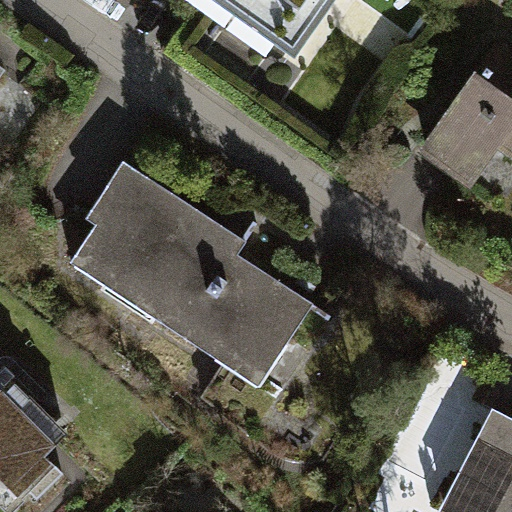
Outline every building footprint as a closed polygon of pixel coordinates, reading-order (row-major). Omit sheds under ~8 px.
[(221,0),(278,40),(306,0),(314,0),(326,8),(331,0),(221,0)] [(295,52),(326,8),(314,0),(306,0),(278,40),(295,52)] [(511,58),(497,48),(427,148),(472,181),(499,142),(511,151),(511,58)] [(97,226),(72,263),(76,265),(77,263),(108,284),(105,289),(153,320),(159,311),(208,344),(204,350),(227,366),(205,400),(250,436),(284,389),(264,377),(287,342),(282,339),(308,300),(238,255),(246,242),(242,239),(237,247),(211,230),(215,223),(124,163),(87,219),(97,226)] [(237,247),(242,239),(215,223),(211,230),(237,247)] [(5,385),(0,380),(0,500),(11,511),(30,492),(38,500),(64,474),(45,455),(66,434),(11,380),(5,385)] [(511,511),(511,417),(494,408),(444,501),(464,511),(511,511)] [(464,511),(444,501),(438,511),(464,511)]
